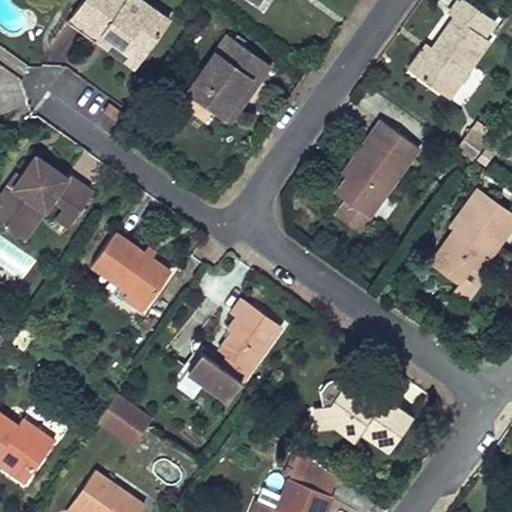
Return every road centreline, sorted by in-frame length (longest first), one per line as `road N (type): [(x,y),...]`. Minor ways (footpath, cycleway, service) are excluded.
road 1 (residential): [(489,405),(265,241),(255,213)]
road 2 (residential): [(255,213),(257,175),(385,0)]
road 3 (residential): [(61,91),(81,124),(206,213),(255,213)]
road 4 (residential): [(412,511),(489,405)]
